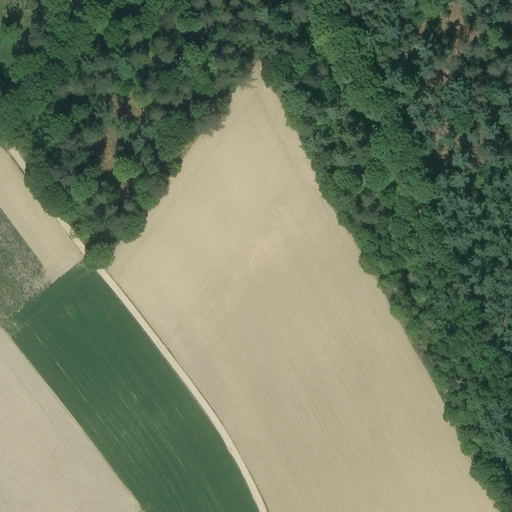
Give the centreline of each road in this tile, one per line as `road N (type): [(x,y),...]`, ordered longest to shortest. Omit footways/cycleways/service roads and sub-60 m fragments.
road 1 (track): [(267,511),(227,434),(0,132)]
road 2 (track): [(23,82),(190,0)]
road 3 (track): [(0,121),(76,0)]
